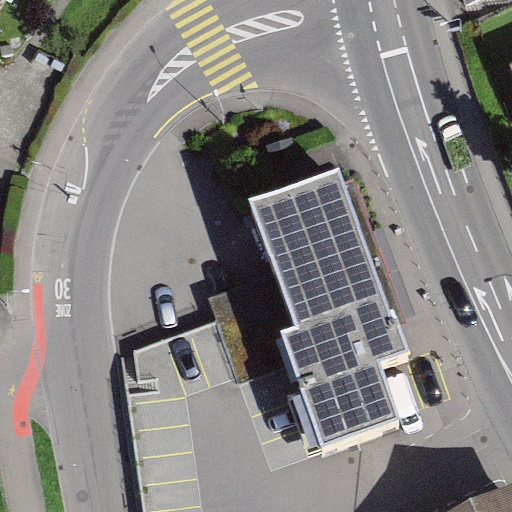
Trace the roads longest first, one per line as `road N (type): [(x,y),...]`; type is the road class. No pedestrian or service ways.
road 1 (residential): [(382,0),(212,48),(158,89),(106,155),(80,249),(78,364)]
road 2 (primary): [(397,0),(424,112),(511,322)]
road 3 (residential): [(78,364),(99,511)]
